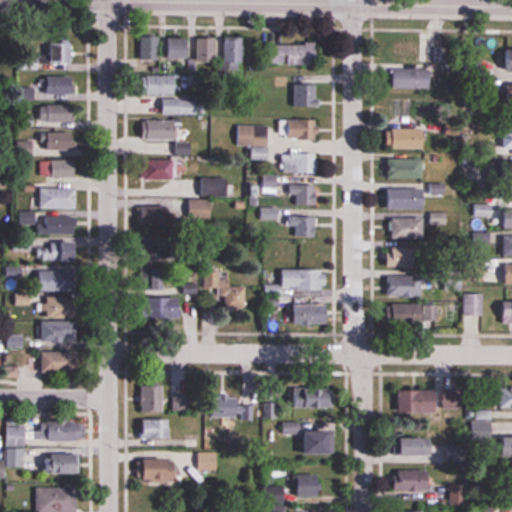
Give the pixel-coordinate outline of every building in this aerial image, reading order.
[(245,63),(245,37),(228,37),(228,63),(245,63)] [(218,38),(200,38),(200,62),(218,62),(218,38)] [(190,60),(190,39),(169,39),(169,60),(190,60)] [(424,41),(388,41),(388,60),(424,60),(424,41)] [(73,43),(50,43),(50,64),(73,64),(73,43)] [(319,45),(268,45),(268,64),(318,65),(319,45)] [(391,69),(391,89),(431,89),(431,69),(391,69)] [(147,95),(177,95),(177,75),(147,75),(147,95)] [(37,77),(37,94),(77,94),(77,77),(37,77)] [(291,84),(291,107),(319,107),(319,84),(291,84)] [(390,119),(428,119),(428,97),(390,97),(390,119)] [(204,115),(204,100),(163,100),(163,115),(204,115)] [(66,119),(66,106),(39,106),(39,119),(66,119)] [(143,119),(143,140),(178,140),(178,120),(143,119)] [(284,139),(319,139),(319,120),(284,120),(284,139)] [(390,129),(390,149),(427,149),(427,129),(390,129)] [(48,149),(77,149),(77,131),(48,131),(48,149)] [(284,173),(319,173),(319,154),(284,154),(284,173)] [(77,159),(39,159),(39,175),(77,175),(77,159)] [(140,159),(140,179),(177,179),(177,159),(140,159)] [(425,159),(389,159),(389,179),(425,179),(425,159)] [(319,205),(319,186),(284,186),(284,196),(295,196),(295,205),(319,205)] [(78,187),(39,187),(39,207),(78,207),(78,187)] [(386,209),(426,209),(426,187),(386,187),(386,209)] [(188,200),(151,201),(151,229),(178,229),(178,216),(189,216),(188,200)] [(511,206),(502,206),(502,228),(511,227),(511,206)] [(88,233),(87,214),(37,215),(37,235),(88,233)] [(318,218),(291,218),(291,237),(318,237),(318,218)] [(423,218),(388,218),(388,238),(423,238),(423,218)] [(511,255),(511,234),(503,235),(503,255),(511,255)] [(37,252),(37,258),(70,260),(71,239),(5,236),(4,250),(37,252)] [(171,254),(175,240),(165,237),(160,251),(171,254)] [(420,247),(386,247),(386,268),(420,268),(420,247)] [(328,269),(283,270),(283,286),(266,286),(267,291),(329,290),(328,269)] [(386,297),(422,297),(422,277),(386,277),(386,297)] [(230,286),(230,279),(217,279),(217,298),(228,298),(228,309),(247,309),(247,286),(230,286)] [(183,295),(199,294),(199,283),(174,284),(174,295),(164,295),(165,318),(184,317),(183,295)] [(465,315),(484,315),(484,292),(465,292),(465,315)] [(292,297),(292,324),(329,324),(329,296),(292,297)] [(48,307),(59,310),(62,300),(50,298),(48,307)] [(511,300),(503,301),(503,322),(511,321),(511,300)] [(393,304),(393,324),(438,324),(438,304),(393,304)] [(79,341),(79,318),(42,318),(42,341),(79,341)] [(9,344),(23,345),(23,335),(9,335),(9,344)] [(43,350),(43,370),(78,371),(78,351),(43,350)] [(476,418),(492,418),(492,407),(511,407),(511,388),(487,388),(486,408),(476,408),(476,418)] [(295,390),(295,408),(333,408),(333,390),(295,390)] [(413,411),(465,411),(465,393),(413,393),(413,411)] [(240,397),(212,397),(212,418),(250,418),(250,405),(240,405),(240,397)] [(171,417),(143,417),(143,437),(171,437),(171,417)] [(26,446),(26,439),(86,439),(86,419),(7,418),(7,445),(26,446)] [(303,431),(303,454),(333,454),(333,431),(303,431)] [(511,436),(497,437),(497,455),(511,454),(511,436)] [(429,437),(404,437),(404,455),(429,455),(429,437)] [(146,458),(146,479),(176,479),(176,458),(146,458)] [(431,490),(431,471),(398,471),(398,490),(431,490)] [(322,496),(322,474),(297,474),(297,496),(322,496)] [(78,511),(78,484),(37,484),(36,511),(78,511)]
